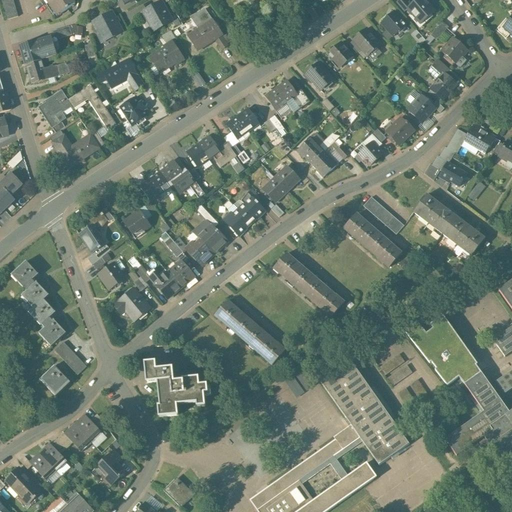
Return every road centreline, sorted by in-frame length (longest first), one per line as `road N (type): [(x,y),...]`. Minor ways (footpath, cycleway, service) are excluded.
road 1 (residential): [(114,364),(315,204),(405,162),(500,69)]
road 2 (residential): [(369,0),(51,209)]
road 3 (residential): [(0,45),(51,209)]
road 4 (residential): [(114,364),(146,410),(158,446),(118,511)]
road 5 (residential): [(51,209),(114,364)]
road 6 (residential): [(0,455),(101,380)]
